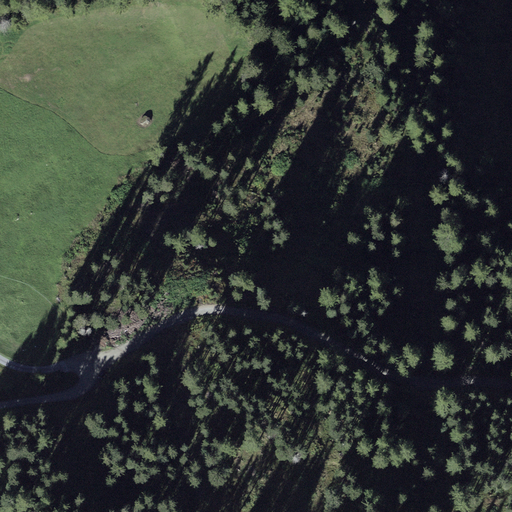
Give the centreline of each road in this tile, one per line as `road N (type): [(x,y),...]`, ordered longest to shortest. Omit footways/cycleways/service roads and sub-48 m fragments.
road 1 (track): [(107,358),(180,316),(301,319),(400,375),(511,383)]
road 2 (track): [(0,408),(95,380),(107,358)]
